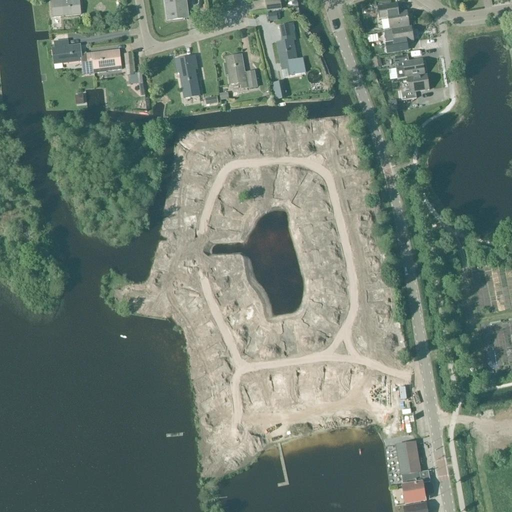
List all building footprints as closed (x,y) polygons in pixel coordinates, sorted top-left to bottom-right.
[(52,2),(53,18),(81,15),(79,0),(58,0),(59,1),(52,2)] [(164,0),(167,22),(184,20),(183,12),(188,11),(186,0),(164,0)] [(281,11),(280,0),(273,0),(265,1),(266,13),(281,11)] [(397,5),(378,8),(378,10),(379,18),(380,20),(388,19),(390,30),(392,30),(409,28),(409,27),(407,12),(399,14),(397,5)] [(292,26),(280,28),(283,43),(277,44),(283,77),(304,73),(302,60),(296,61),(293,41),(295,41),(292,26)] [(392,30),(384,32),(387,53),(401,51),(400,45),(414,43),(411,28),(409,28),(392,30)] [(83,76),(94,74),(92,61),(89,61),(90,62),(87,62),(86,55),(81,56),(80,46),(68,48),(67,42),(54,43),(55,51),(52,51),(53,60),(54,65),(81,62),(83,76)] [(92,61),(94,74),(107,73),(108,71),(108,69),(121,67),(119,51),(86,55),(87,62),(90,62),(89,61),(92,61)] [(135,76),(132,54),(124,55),(126,77),(135,76)] [(226,76),(229,76),(230,85),(241,84),(242,90),(249,88),(249,89),(257,88),(254,72),(245,74),(242,56),(226,59),(227,64),(224,65),(226,76)] [(407,78),(425,76),(422,60),(409,63),(408,56),(394,59),(397,80),(407,78)] [(175,61),(177,74),(179,73),(184,99),(200,96),(195,70),(198,70),(195,57),(175,61)] [(427,75),(407,78),(410,92),(401,94),(402,101),(416,99),(415,93),(429,91),(427,75)] [(281,83),(272,84),(275,101),(285,100),(281,83)] [(215,100),(205,101),(206,108),(216,107),(215,100)] [(348,123),(338,124),(341,146),(351,144),(348,123)] [(322,125),(312,126),(315,149),(325,147),(322,125)] [(295,128),(285,129),(288,151),(298,150),(295,128)] [(269,130),(259,131),(262,153),(272,152),(269,130)] [(242,133),(232,134),(234,156),(244,155),(242,133)] [(194,139),(189,148),(210,157),(214,148),(194,139)] [(181,159),(179,168),(204,175),(207,165),(181,159)] [(278,167),(273,193),(283,195),(288,169),(278,167)] [(258,168),(248,170),(253,196),(263,194),(258,168)] [(307,176),(294,199),(302,204),(315,181),(307,176)] [(174,187),(173,197),(199,201),(200,191),(174,187)] [(225,189),(219,197),(240,213),(246,205),(225,189)] [(324,210),(299,218),(302,228),(327,219),(324,210)] [(194,217),(167,221),(168,231),(196,227),(194,217)] [(213,217),(211,227),(237,231),(238,222),(213,217)] [(330,234),(305,242),(308,252),(333,244),(330,234)] [(161,260),(159,270),(185,275),(187,265),(161,260)] [(235,262),(210,271),(214,280),(238,272),(235,262)] [(336,263),(311,270),(313,280),(339,273),(336,263)] [(240,285),(216,296),(221,305),(244,294),(240,285)] [(168,287),(152,310),(160,316),(176,293),(168,287)] [(318,292),(316,302),(341,309),(344,299),(318,292)] [(195,299),(176,318),(183,326),(202,306),(195,299)] [(251,306),(228,320),(233,328),(256,315),(251,306)] [(311,314),(306,323),(329,336),(334,328),(311,314)] [(211,322),(187,336),(192,344),(216,330),(211,322)] [(293,327),(283,328),(287,354),(297,353),(293,327)] [(258,330),(245,352),(254,357),(267,335),(258,330)] [(220,343),(196,357),(200,366),(225,352),(220,343)] [(224,366),(199,380),(204,388),(229,374),(224,366)] [(325,369),(325,397),(335,397),(335,369),(325,369)] [(309,371),(299,372),(302,400),(312,399),(309,371)] [(353,371),(349,399),(359,401),(363,373),(353,371)] [(281,376),(272,378),(279,405),(289,403),(281,376)] [(256,384),(247,388),(256,414),(266,411),(256,384)] [(224,391),(199,405),(204,414),(229,400),(224,391)] [(430,483),(430,482),(428,472),(420,473),(415,443),(395,447),(400,477),(402,476),(403,486),(402,487),(405,505),(406,511),(427,511),(426,505),(421,506),(420,503),(425,502),(422,484),(430,483)]
